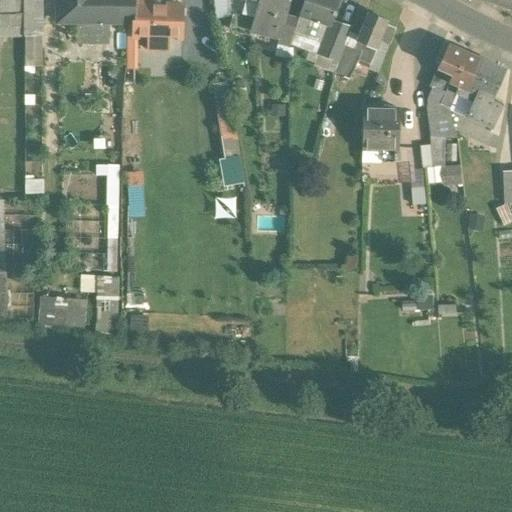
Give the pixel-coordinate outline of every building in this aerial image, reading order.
[(0,0),(0,35),(24,35),(23,0),(0,0)] [(45,0),(23,0),(24,35),(46,35),(45,0)] [(68,0),(55,0),(56,24),(121,25),(121,14),(136,14),(135,0),(100,0),(101,5),(68,6),(68,0)] [(152,0),(135,0),(136,14),(134,24),(134,38),(149,38),(148,52),(168,53),(168,39),(182,40),(181,7),(153,6),(152,0)] [(229,0),(213,0),(216,17),(233,14),(229,0)] [(289,0),(258,0),(258,4),(286,12),(289,0)] [(338,0),(303,0),(302,3),(298,15),(329,26),(334,13),(338,0)] [(511,0),(487,0),(487,2),(511,11),(511,0)] [(258,4),(245,1),(241,16),(253,19),(258,4)] [(286,12),(258,4),(253,19),(250,30),(278,39),(279,39),(285,18),(286,12)] [(329,26),(324,39),(329,40),(327,45),(342,51),(343,48),(353,19),(334,13),(329,26)] [(387,22),(367,13),(356,41),(355,42),(375,50),(379,42),(385,27),(386,25),(387,22)] [(136,14),(121,14),(121,25),(134,24),(136,14)] [(241,16),(233,14),(229,27),(250,33),(250,30),(253,19),(241,16)] [(296,21),(285,18),(279,39),(278,39),(277,43),(287,46),(292,32),(296,21)] [(395,29),(386,25),(385,27),(379,42),(388,46),(395,29)] [(322,43),(292,32),(287,46),(335,63),(342,51),(327,45),(329,40),(324,39),(322,43)] [(375,50),(355,42),(353,47),(355,48),(355,51),(373,57),(375,50)] [(480,60),(447,46),(437,70),(452,76),(449,83),(459,87),(467,91),(480,60)] [(353,47),(352,51),(351,54),(349,58),(370,66),(373,57),(355,51),(355,48),(353,47)] [(349,58),(351,54),(342,51),(335,63),(346,67),(349,58)] [(505,70),(480,60),(467,91),(466,92),(477,96),(492,102),(492,101),(505,70)] [(452,76),(437,70),(430,87),(433,88),(444,94),(449,83),(452,76)] [(232,102),(228,81),(215,83),(229,158),(242,155),(235,120),(232,102)] [(459,87),(449,83),(444,94),(439,106),(442,107),(449,110),(456,96),(459,87)] [(467,91),(459,87),(456,96),(468,101),(473,103),(477,96),(466,92),(467,91)] [(444,94),(433,88),(427,99),(427,111),(438,117),(442,107),(439,106),(444,94)] [(456,96),(449,110),(462,115),(466,107),(468,101),(456,96)] [(468,101),(466,107),(486,115),(481,129),(490,133),(502,105),(492,101),(492,102),(477,96),(473,103),(468,101)] [(232,102),(235,120),(246,118),(242,100),(232,102)] [(287,104),(271,104),(272,114),(287,114),(287,104)] [(442,107),(438,117),(453,123),(449,110),(442,107)] [(460,120),(481,129),(486,115),(466,107),(462,115),(460,120)] [(398,111),(361,110),(361,150),(376,150),(397,151),(398,111)] [(460,120),(462,115),(449,110),(453,123),(458,126),(460,120)] [(438,117),(427,111),(427,143),(457,143),(455,131),(453,123),(438,117)] [(433,167),(431,144),(419,146),(422,168),(433,167)] [(419,146),(409,146),(413,190),(423,189),(419,146)] [(376,150),(361,150),(360,164),(376,165),(376,150)] [(106,178),(106,270),(117,270),(118,164),(94,164),(94,177),(106,178)] [(443,168),(446,186),(461,183),(459,165),(443,168)] [(126,173),(128,217),(141,216),(139,173),(126,173)] [(511,223),(511,214),(506,201),(496,206),(505,227),(511,223)] [(485,217),(471,214),(468,228),(482,232),(485,217)] [(118,334),(119,275),(79,275),(79,293),(96,294),(95,333),(118,334)] [(85,329),(94,329),(95,296),(86,296),(85,329)] [(38,297),(37,329),(84,330),(85,298),(38,297)] [(402,300),(402,311),(432,310),(431,299),(402,300)]
